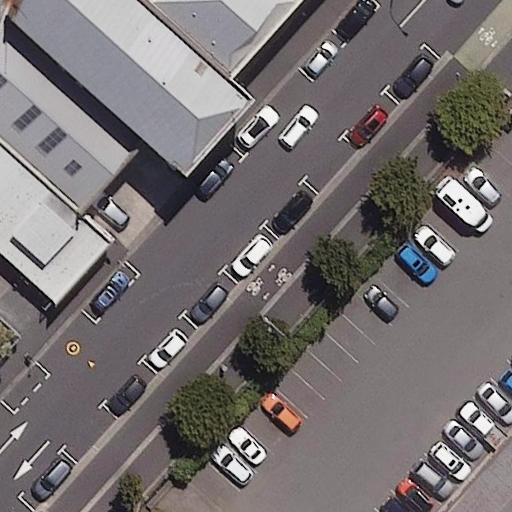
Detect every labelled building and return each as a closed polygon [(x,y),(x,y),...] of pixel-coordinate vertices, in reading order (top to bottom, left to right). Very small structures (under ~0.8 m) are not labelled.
[(0,0),(0,27),(6,10),(9,0),(0,0)] [(181,167),(247,95),(231,80),(141,0),(9,0),(6,10),(152,141),(181,167)] [(141,0),(231,80),(303,0),(141,0)] [(152,141),(6,10),(0,27),(0,138),(85,215),(152,141)] [(0,251),(56,301),(112,239),(85,215),(0,138),(0,251)] [(511,511),(511,430),(438,511),(511,511)]
